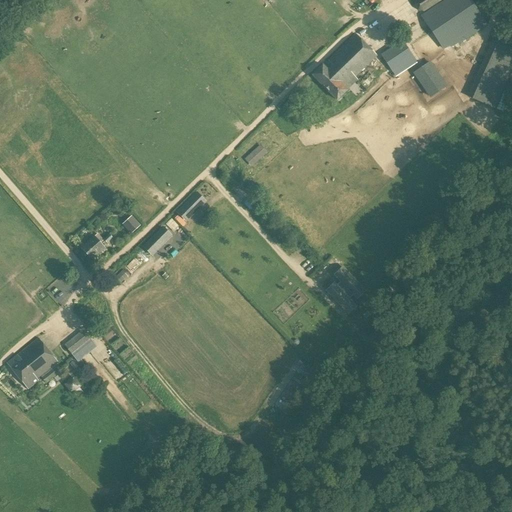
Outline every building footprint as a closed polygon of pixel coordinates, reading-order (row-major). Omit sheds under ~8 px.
[(424,12),(441,0),(414,0),(414,5),(418,10),(418,11),(422,11),(424,12)] [(441,48),(483,21),(469,0),(444,0),(421,16),(441,48)] [(349,88),(346,86),(377,56),(356,33),(323,65),(322,64),(312,74),(337,100),(349,88)] [(503,83),(503,57),(510,59),(511,52),(511,43),(496,38),(475,95),(496,103),(503,83)] [(396,77),(417,63),(403,42),(382,56),(396,77)] [(431,93),(448,82),(431,57),(414,69),(431,93)] [(178,213),(185,220),(205,201),(197,193),(178,213)] [(122,224),(131,234),(140,225),(132,215),(122,224)] [(204,239),(222,223),(217,218),(199,234),(204,239)] [(187,239),(195,232),(189,227),(182,234),(187,239)] [(109,234),(103,239),(107,243),(112,238),(109,234)] [(156,234),(143,247),(151,255),(164,242),(156,234)] [(104,248),(94,237),(82,248),(92,259),(104,248)] [(334,282),(326,290),(348,314),(357,307),(351,300),(355,296),(358,299),(365,291),(342,267),(335,274),(342,282),(337,286),(334,282)] [(64,345),(74,357),(93,342),(83,330),(64,345)] [(38,338),(6,363),(27,389),(38,380),(37,379),(58,362),(38,338)] [(73,377),(65,385),(72,393),(80,385),(73,377)]
